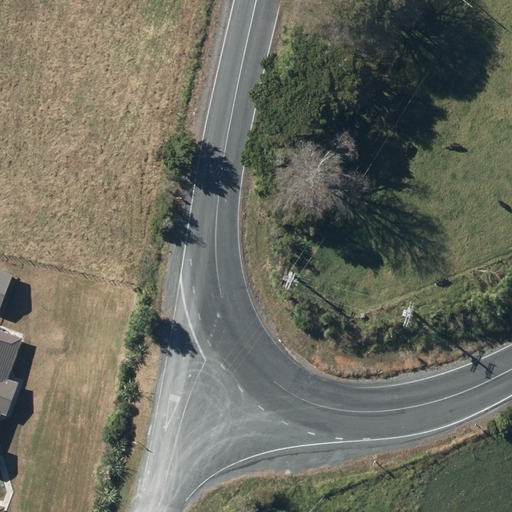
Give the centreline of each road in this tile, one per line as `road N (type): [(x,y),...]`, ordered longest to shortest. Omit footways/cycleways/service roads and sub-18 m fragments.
road 1 (unclassified): [(248,359),(221,298),(213,219),(258,0)]
road 2 (unclassified): [(511,370),(439,401),(358,415),(301,402),(248,359)]
road 3 (unclassified): [(248,359),(216,385),(191,426),(157,511)]
